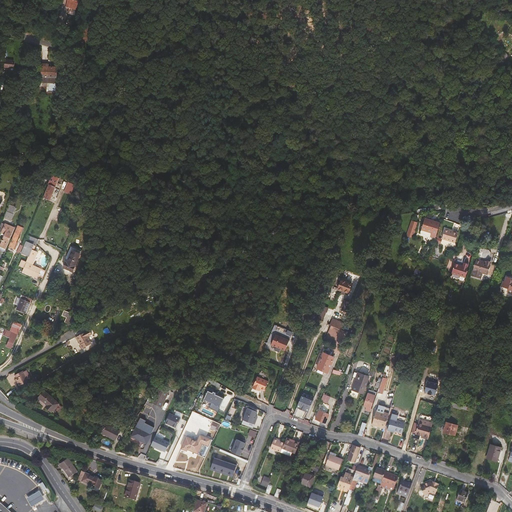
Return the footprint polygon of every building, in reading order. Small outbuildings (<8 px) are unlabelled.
[(67,0),(66,7),(76,10),(79,0),(67,0)] [(504,59),(508,56),(503,50),(499,54),(504,59)] [(15,61),(9,60),(9,62),(5,61),(4,67),(14,68),(15,61)] [(47,83),(56,83),(57,67),(49,67),(41,67),(41,83),(47,83)] [(51,200),(59,178),(52,175),(48,184),(48,185),(43,197),(51,200)] [(63,191),(71,194),(74,186),(66,183),(63,191)] [(17,207),(10,204),(7,211),(14,214),(17,207)] [(11,220),(14,214),(7,211),(4,217),(11,220)] [(435,238),(440,222),(435,221),(434,222),(424,219),(421,230),(420,233),(425,235),(426,237),(430,238),(430,236),(435,238)] [(414,235),(418,223),(411,221),(406,236),(408,236),(409,233),(414,235)] [(5,234),(0,245),(0,246),(6,249),(15,228),(5,224),(2,232),(5,234)] [(24,228),(18,226),(12,241),(11,240),(9,246),(15,249),(18,242),(16,242),(21,231),(22,232),(24,228)] [(455,243),(458,233),(452,231),(449,231),(445,229),(442,239),(455,243)] [(27,262),(23,260),(21,265),(24,266),(22,272),(37,278),(38,276),(43,278),(46,270),(33,265),(38,252),(34,250),(37,242),(39,239),(38,239),(28,235),(25,241),(26,242),(21,254),(29,257),(27,262)] [(493,276),(496,265),(488,263),(490,256),(491,253),(489,250),(480,247),(477,256),(471,275),(480,278),(482,273),(493,276)] [(67,262),(66,262),(64,267),(72,271),(80,254),(72,250),(67,262)] [(465,277),(468,267),(467,267),(468,265),(464,264),(463,266),(455,263),(452,273),(460,276),(459,279),(460,280),(462,281),(464,280),(465,277)] [(511,294),(511,280),(511,278),(506,276),(504,281),(503,281),(501,286),(508,288),(507,290),(511,292),(511,294)] [(349,293),(352,284),(341,280),(338,289),(349,293)] [(25,313),(31,299),(22,295),(17,309),(25,313)] [(348,313),(351,302),(345,300),(341,310),(348,313)] [(407,302),(399,300),(397,306),(405,308),(407,302)] [(323,321),(328,307),(322,305),(317,319),(323,321)] [(78,309),(73,307),(71,313),(64,310),(62,315),(67,317),(65,322),(67,323),(70,324),(74,315),(75,316),(78,309)] [(341,330),(344,324),(332,319),(330,325),(331,325),(341,330)] [(41,323),(38,321),(32,333),(35,335),(41,323)] [(288,330),(277,325),(274,332),(285,337),(288,330)] [(91,334),(89,330),(76,337),(77,340),(78,340),(81,345),(80,345),(82,349),(92,343),(88,336),(91,334)] [(11,348),(17,334),(12,332),(9,338),(10,339),(7,346),(11,348)] [(289,341),(275,335),(271,346),(285,351),(289,341)] [(328,373),(334,358),(323,353),(317,368),(328,373)] [(24,372),(23,371),(15,375),(17,378),(16,379),(21,388),(29,383),(27,379),(24,372)] [(363,394),(369,376),(358,372),(351,390),(363,394)] [(268,382),(257,377),(253,388),(258,390),(258,389),(260,389),(264,391),(268,382)] [(383,377),(379,388),(384,390),(388,379),(383,377)] [(156,387),(147,400),(161,407),(168,393),(160,389),(159,388),(156,387)] [(209,408),(219,411),(225,396),(209,389),(204,400),(212,403),(209,408)] [(370,412),(376,393),(373,392),(374,390),(372,389),(372,391),(369,390),(363,406),(366,407),(365,410),(370,412)] [(52,412),(59,403),(45,391),(39,398),(47,405),(46,406),(52,412)] [(327,404),(330,397),(324,394),(321,401),(327,404)] [(302,395),(296,407),(302,410),(307,397),(302,395)] [(313,400),(307,397),(302,410),(308,412),(313,400)] [(468,404),(468,403),(453,399),(451,405),(451,406),(466,410),(466,409),(468,404)] [(328,415),(331,408),(319,403),(314,415),(317,416),(316,420),(326,424),(330,415),(328,415)] [(389,414),(390,409),(377,405),(376,410),(389,414)] [(256,416),(257,412),(247,408),(243,420),(255,424),(257,420),(255,419),(256,416)] [(385,427),(389,414),(376,410),(372,425),(377,426),(377,425),(385,427)] [(104,423),(110,416),(107,413),(106,415),(102,419),(100,421),(104,423)] [(165,423),(176,428),(180,418),(170,413),(165,423)] [(395,431),(402,433),(406,418),(392,414),(387,431),(393,432),(393,431),(395,431)] [(145,421),(140,419),(131,436),(139,440),(140,439),(147,443),(154,428),(144,423),(145,421)] [(420,419),(418,423),(415,433),(415,434),(422,436),(424,436),(424,438),(428,439),(432,427),(433,422),(420,419)] [(362,436),(367,423),(362,422),(358,435),(362,436)] [(455,435),(458,425),(446,422),(443,432),(455,435)] [(120,431),(106,424),(102,433),(106,435),(107,435),(116,439),(120,431)] [(198,453),(202,443),(208,446),(211,439),(200,435),(197,441),(187,437),(182,449),(187,451),(187,449),(198,453)] [(166,451),(170,443),(155,436),(151,446),(162,451),(162,450),(166,451)] [(232,451),(241,454),(243,450),(245,446),(244,445),(246,441),(237,438),(232,451)] [(282,448),(284,443),(277,441),(278,439),(274,438),(270,448),(281,452),(282,448)] [(299,444),(291,441),(292,440),(286,438),(284,443),(282,448),(283,448),(287,450),(295,453),(299,444)] [(356,458),(360,448),(358,447),(353,445),(349,457),(354,459),(356,458)] [(497,461),(501,448),(491,445),(487,458),(497,461)] [(339,470),(343,459),(335,456),(335,457),(329,455),(326,465),(339,470)] [(60,464),(69,478),(78,472),(69,458),(60,464)] [(211,468),(234,475),(237,465),(214,458),(211,468)] [(369,479),(372,471),(366,469),(366,468),(358,465),(358,466),(356,471),(354,478),(353,479),(358,480),(367,484),(369,479)] [(385,472),(386,471),(377,467),(373,477),(375,477),(374,480),(381,483),(382,480),(385,472)] [(310,487),(314,476),(302,471),(298,482),(310,487)] [(69,478),(70,480),(79,473),(78,472),(69,478)] [(349,489),(353,479),(354,478),(351,476),(351,475),(345,472),(343,478),(340,477),(337,486),(346,489),(346,488),(349,490),(349,489)] [(395,487),(398,477),(385,472),(382,480),(381,483),(381,484),(384,485),(383,487),(393,491),(395,487)] [(82,481),(99,489),(103,481),(85,473),(82,481)] [(268,485),(271,479),(264,476),(261,484),(267,487),(268,485)] [(358,480),(353,479),(349,489),(350,489),(344,504),(348,505),(354,491),(358,480)] [(130,480),(125,497),(135,500),(140,483),(130,480)] [(409,493),(412,484),(407,482),(406,483),(402,482),(399,489),(403,490),(408,492),(409,493)] [(425,495),(431,492),(435,494),(437,491),(439,484),(435,482),(435,483),(430,482),(424,485),(424,486),(421,488),(425,495)] [(465,503),(469,494),(460,490),(457,500),(465,503)] [(40,491),(27,499),(32,507),(45,500),(40,491)] [(323,497),(312,493),(308,503),(311,504),(312,504),(315,505),(316,506),(319,507),(323,497)] [(197,500),(194,511),(204,511),(207,503),(197,500)] [(12,511),(11,511),(0,501),(0,511),(12,511)] [(100,511),(103,507),(96,503),(93,509),(100,511)]
